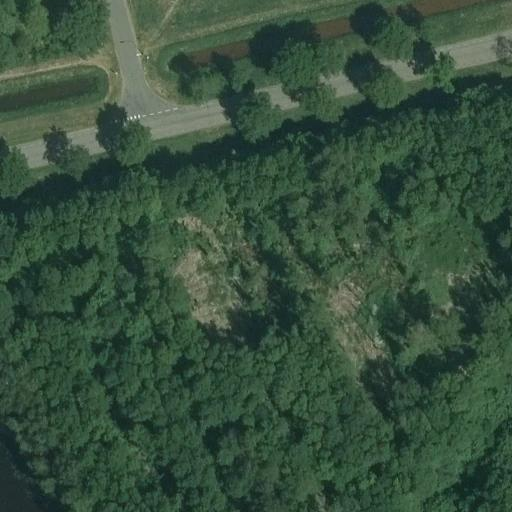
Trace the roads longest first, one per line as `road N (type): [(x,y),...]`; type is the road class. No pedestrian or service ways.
road 1 (tertiary): [(153,130),(511,45)]
road 2 (tertiary): [(0,166),(153,130)]
road 3 (residential): [(153,130),(112,0)]
